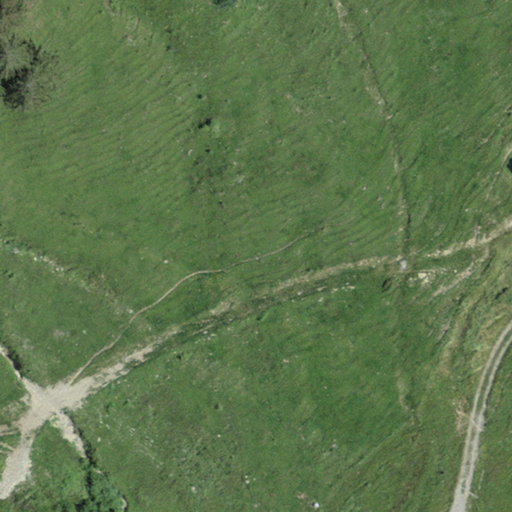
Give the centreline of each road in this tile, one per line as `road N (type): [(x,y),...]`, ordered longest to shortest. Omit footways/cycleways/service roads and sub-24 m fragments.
road 1 (track): [(0,426),(227,313),(328,279),(447,259),(511,232)]
road 2 (track): [(511,331),(491,361),(478,403),(457,511)]
